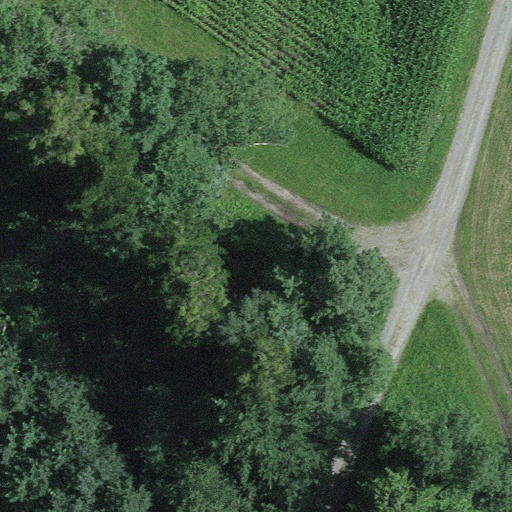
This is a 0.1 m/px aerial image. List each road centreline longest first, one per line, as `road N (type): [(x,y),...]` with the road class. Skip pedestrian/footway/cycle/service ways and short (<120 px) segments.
road 1 (track): [(511,15),(421,262)]
road 2 (track): [(337,511),(421,262)]
